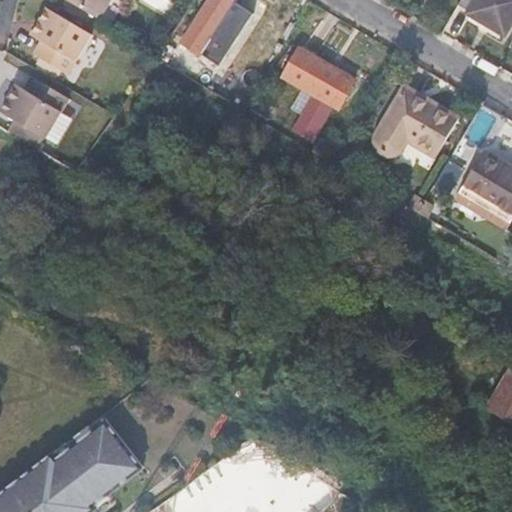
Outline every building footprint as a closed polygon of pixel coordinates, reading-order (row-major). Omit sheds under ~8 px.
[(69,0),(97,16),(99,13),(103,12),(109,0),(69,0)] [(201,53),(233,0),(207,0),(181,41),(201,53)] [(511,0),(460,0),(458,5),(470,11),(468,13),(504,34),(511,21),(511,0)] [(68,71),(91,34),(47,7),(31,33),(43,40),(35,53),(68,71)] [(299,47),(283,75),(338,108),(353,79),(299,47)] [(43,136),(67,96),(33,75),(25,88),(15,83),(0,109),(43,136)] [(457,116),(403,84),(373,134),(373,146),(382,152),(388,152),(395,150),(402,139),(433,157),(457,116)] [(320,123),(302,113),(292,129),(310,140),(320,123)] [(310,149),(329,161),(337,148),(319,137),(310,149)] [(510,219),(511,215),(511,164),(484,148),(460,190),(510,219)] [(511,422),(511,368),(489,408),(511,422)] [(459,396),(471,374),(463,370),(450,391),(459,396)] [(56,459),(51,453),(0,492),(0,511),(90,511),(95,509),(92,506),(142,468),(105,420),(56,459)]
